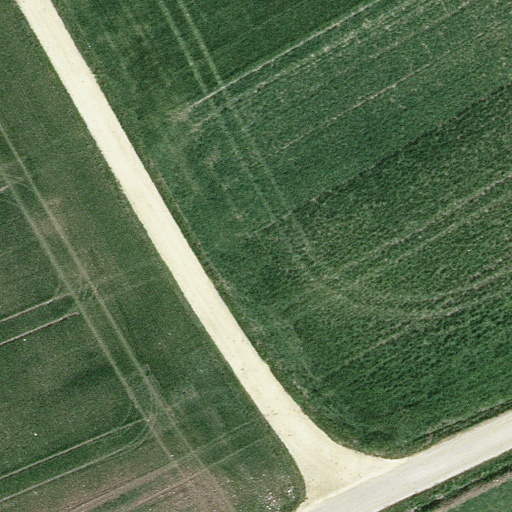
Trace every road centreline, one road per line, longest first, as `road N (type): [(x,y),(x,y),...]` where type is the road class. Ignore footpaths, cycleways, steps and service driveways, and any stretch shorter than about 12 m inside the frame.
road 1 (track): [(389,491),(283,426),(33,0)]
road 2 (track): [(346,511),(511,433)]
